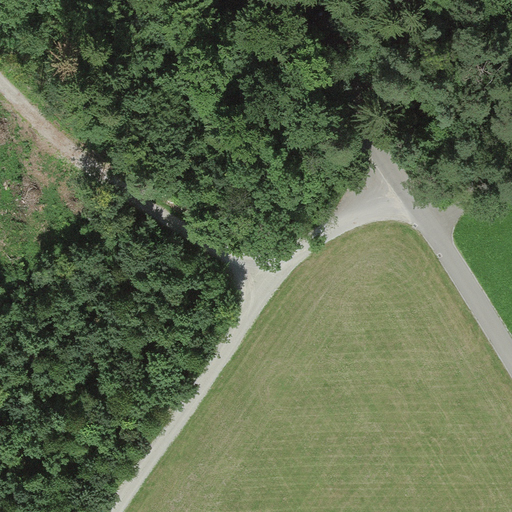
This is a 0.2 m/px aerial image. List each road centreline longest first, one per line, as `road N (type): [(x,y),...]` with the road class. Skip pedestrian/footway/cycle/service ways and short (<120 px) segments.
road 1 (unclassified): [(247,0),(405,181),(511,356)]
road 2 (track): [(118,511),(274,280),(405,181)]
road 3 (track): [(0,83),(67,153),(274,280)]
